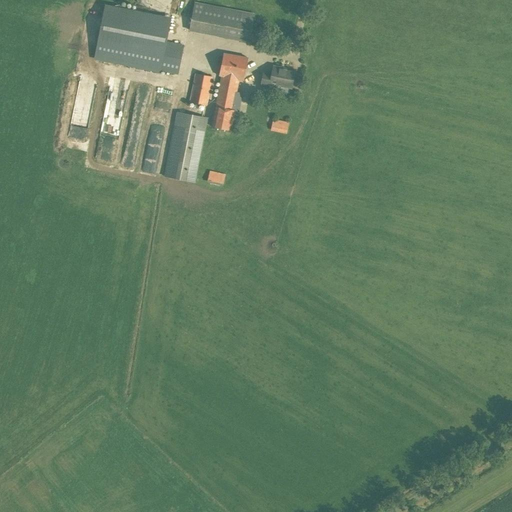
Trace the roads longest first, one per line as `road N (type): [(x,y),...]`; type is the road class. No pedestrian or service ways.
road 1 (unknown): [(305,0),(283,45),(204,49),(181,81)]
road 2 (unclassified): [(511,439),(397,511)]
